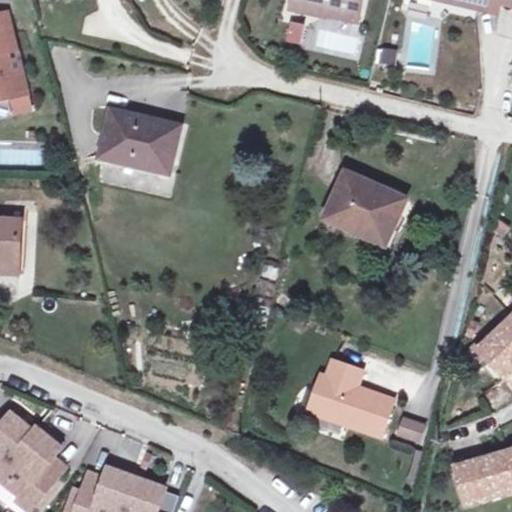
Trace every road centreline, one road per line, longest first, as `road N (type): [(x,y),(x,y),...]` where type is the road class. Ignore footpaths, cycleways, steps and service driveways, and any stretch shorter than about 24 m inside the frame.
road 1 (residential): [(511,135),(216,67),(233,0)]
road 2 (residential): [(0,371),(199,447),(296,511)]
